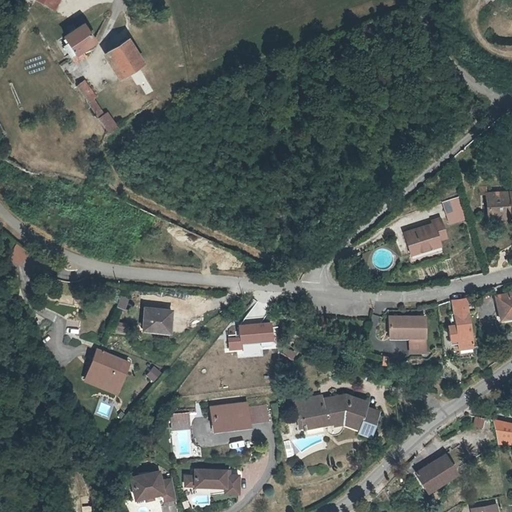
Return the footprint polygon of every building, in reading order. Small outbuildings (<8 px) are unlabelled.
[(38,0),(37,2),(57,13),(62,4),(63,0),(38,0)] [(72,56),(79,51),(97,40),(86,23),(67,36),(68,38),(66,39),(69,44),(65,46),(72,56)] [(142,63),(128,40),(108,51),(121,75),(142,63)] [(79,51),(72,56),(89,49),(96,44),(79,51)] [(89,77),(75,85),(106,133),(119,125),(120,124),(110,108),(106,109),(96,95),(99,93),(89,77)] [(511,210),(511,190),(489,192),(490,212),(511,210)] [(449,216),(464,212),(459,195),(444,198),(449,216)] [(465,216),(464,212),(449,216),(450,221),(465,216)] [(433,219),(434,222),(404,230),(410,250),(440,242),(438,237),(445,234),(441,217),(433,219)] [(6,258),(19,266),(28,252),(15,244),(6,258)] [(355,259),(344,262),(343,269),(357,266),(355,259)] [(130,291),(126,303),(133,305),(138,293),(130,291)] [(501,318),(511,315),(511,292),(496,296),(501,318)] [(447,326),(449,340),(457,339),(458,349),(471,347),(464,298),(451,300),(454,325),(447,326)] [(178,307),(152,305),(150,325),(177,328),(179,307),(178,307)] [(408,351),(424,351),(424,316),(389,315),(388,331),(406,332),(406,336),(408,336),(408,351)] [(270,321),(238,324),(239,337),(227,338),(228,353),(242,351),(241,344),(271,341),(270,321)] [(100,361),(108,365),(103,374),(128,386),(138,363),(106,347),(100,361)] [(108,365),(100,361),(93,378),(125,393),(128,386),(103,374),(108,365)] [(156,366),(146,375),(152,380),(161,372),(156,366)] [(294,402),(297,418),(300,418),(302,426),(302,430),(305,430),(304,427),(324,423),(324,422),(331,421),(332,424),(342,423),(368,433),(376,411),(364,407),(366,401),(345,395),(321,400),(321,396),(294,402)] [(216,415),(217,426),(246,424),(244,402),(210,405),(211,416),(216,415)] [(187,420),(186,411),(168,414),(169,422),(187,420)] [(475,416),(473,427),(481,428),(483,418),(475,416)] [(510,440),(511,440),(511,423),(495,420),(497,443),(510,444),(510,440)] [(454,469),(445,453),(416,472),(425,487),(454,469)] [(225,468),(193,468),(193,475),(184,475),(184,485),(224,485),(224,491),(239,491),(239,473),(229,473),(225,473),(225,468)] [(144,497),(152,495),(162,493),(164,501),(175,499),(170,479),(160,481),(158,471),(129,477),(133,499),(144,497)] [(499,511),(498,502),(474,506),(474,511),(499,511)]
